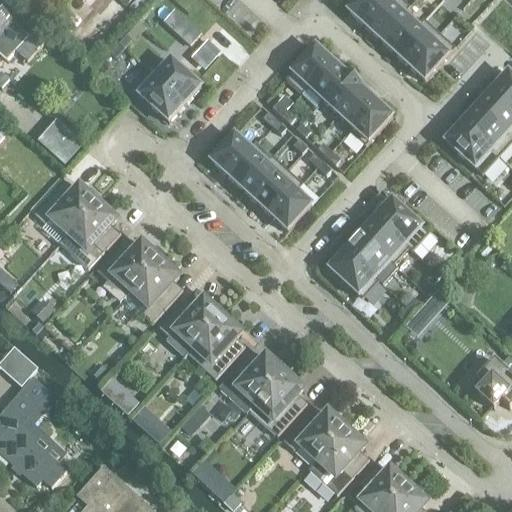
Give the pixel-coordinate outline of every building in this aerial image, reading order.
[(365,29),(388,3),(384,0),(362,0),(349,15),(365,29)] [(403,17),(388,3),(365,29),(380,43),(403,17)] [(459,16),(450,8),(445,14),(454,22),(459,16)] [(0,41),(14,26),(0,12),(0,41)] [(468,24),(459,16),(454,22),(463,30),(468,24)] [(418,31),(403,17),(380,43),(394,57),(418,31)] [(192,49),(202,38),(193,30),(183,41),(192,49)] [(433,45),(418,31),(394,57),(410,71),(433,45)] [(27,65),(47,44),(34,32),(15,54),(27,65)] [(127,39),(119,48),(124,53),(132,44),(127,39)] [(449,59),(433,45),(410,71),(426,85),(449,59)] [(119,48),(111,56),(116,61),(124,53),(119,48)] [(308,91),(332,65),(316,51),(293,77),(308,91)] [(201,91),(172,64),(155,81),(185,109),(201,91)] [(347,79),(332,65),(308,91),(323,105),(347,79)] [(511,79),(509,77),(493,94),(511,111),(511,79)] [(362,93),(347,79),(323,105),(338,119),(362,93)] [(185,109),(155,81),(139,99),(169,126),(185,109)] [(377,106),(362,93),(338,119),(353,132),(377,106)] [(511,111),(493,94),(477,111),(507,138),(511,132),(511,111)] [(287,114),(278,106),(273,112),(282,120),(287,114)] [(393,121),(377,106),(353,132),(369,147),(393,121)] [(477,111),(462,128),(492,155),(507,138),(477,111)] [(296,122),(287,114),(282,120),(291,128),(296,122)] [(277,125),(269,117),(264,122),(272,130),(277,125)] [(58,121),(40,142),(68,166),(86,145),(58,121)] [(286,133),(277,125),(272,130),(281,138),(286,133)] [(311,136),(302,128),(297,134),(306,141),(311,136)] [(492,155),(462,128),(446,145),(476,173),(492,155)] [(227,180),(251,154),(235,140),(212,165),(227,180)] [(307,152),(299,144),(294,150),(302,158),(307,152)] [(332,155),(324,148),(318,153),(327,161),(332,155)] [(266,168),(251,154),(227,180),(243,193),(266,168)] [(341,163),(332,155),(327,161),(336,169),(341,163)] [(323,166),(314,158),(309,164),(318,172),(323,166)] [(331,174),(323,166),(318,172),(326,180),(331,174)] [(281,181),(266,168),(243,193),(257,207),(281,181)] [(296,195),(281,181),(257,207),(273,221),(296,195)] [(74,195),(65,186),(35,219),(45,228),(51,222),(69,239),(99,206),(88,196),(85,200),(78,193),(81,190),(80,189),(74,195)] [(312,209),(296,195),(273,221),(288,235),(312,209)] [(393,204),(376,221),(406,248),(422,231),(393,204)] [(109,215),(99,206),(69,239),(61,248),(89,273),(103,257),(121,237),(112,229),(117,223),(116,222),(113,225),(106,219),(109,215)] [(376,221),(361,238),(391,265),(406,248),(376,221)] [(31,232),(23,225),(16,233),(24,240),(31,232)] [(361,238),(345,255),(375,282),(391,265),(361,238)] [(137,251),(127,243),(97,276),(107,285),(111,280),(130,297),(131,296),(161,263),(150,253),(147,256),(140,250),(143,246),(142,245),(137,251)] [(375,282),(345,255),(330,273),(359,300),(375,282)] [(171,272),(161,263),(131,296),(148,311),(143,317),(153,327),(183,294),(174,285),(179,279),(178,278),(175,282),(168,276),(171,272)] [(0,284),(8,292),(18,281),(0,264),(0,284)] [(443,266),(435,274),(440,279),(448,271),(443,266)] [(435,274),(427,283),(432,288),(440,279),(435,274)] [(461,286),(455,304),(467,308),(472,289),(461,286)] [(437,298),(430,307),(441,316),(448,308),(437,298)] [(199,308),(189,299),(159,332),(170,341),(175,336),(193,352),(223,319),(212,309),(209,313),(202,306),(205,303),(204,302),(199,308)] [(417,304),(409,312),(414,317),(422,309),(417,304)] [(409,312),(401,321),(406,326),(414,317),(409,312)] [(233,329),(223,319),(193,352),(188,358),(216,383),(228,370),(245,350),(236,342),(241,336),(240,335),(237,339),(230,332),(233,329)] [(37,373),(15,353),(1,369),(23,390),(37,373)] [(250,415),(282,379),(285,376),(274,366),(271,369),(264,363),(267,359),(266,359),(261,365),(251,356),(233,376),(219,391),(248,417),(250,415)] [(511,362),(509,360),(501,369),(495,363),(477,382),(486,390),(479,398),(494,412),(501,404),(510,412),(511,410),(511,362)] [(295,385),(285,376),(282,379),(250,415),(267,430),(278,440),(308,407),(298,398),(304,392),(303,392),(299,395),(292,389),(295,385)] [(130,416),(141,404),(115,380),(103,392),(130,416)] [(135,419),(162,444),(174,431),(147,406),(135,419)] [(182,428),(191,437),(201,427),(207,433),(219,421),(205,406),(182,428)] [(0,458),(36,490),(57,467),(13,428),(21,419),(11,410),(0,422),(0,437),(2,440),(0,441),(0,458)] [(323,421),(314,412),(284,445),(294,455),(299,449),(318,465),(347,432),(337,423),(333,426),(326,420),(329,416),(328,415),(323,421)] [(358,442),(347,432),(318,465),(309,474),(337,499),(352,483),(370,464),(360,455),(366,449),(365,448),(362,452),(354,445),(358,442)] [(208,460),(195,473),(225,502),(237,489),(208,460)] [(354,511),(388,511),(409,489),(399,479),(395,483),(388,476),(392,473),(391,472),(385,478),(376,469),(358,489),(344,503),(354,511)] [(150,511),(104,470),(82,495),(93,504),(85,511),(150,511)] [(409,489),(388,511),(422,511),(428,506),(427,505),(424,508),(417,502),(420,498),(409,489)]
